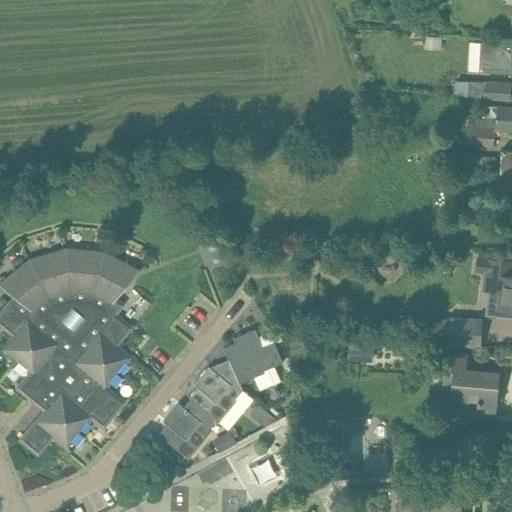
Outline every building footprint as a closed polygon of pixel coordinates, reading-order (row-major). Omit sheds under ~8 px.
[(511,43),(490,43),(488,73),(511,74),(511,43)] [(467,94),(467,96),(510,100),(511,86),(511,83),(486,81),(485,83),(468,82),(467,94)] [(468,115),(465,144),(493,147),(495,130),(496,130),(511,130),(511,107),(498,107),(485,106),(485,116),(468,115)] [(511,150),(501,150),(499,186),(511,186),(511,150)] [(470,171),(495,172),(496,157),(470,156),(470,171)] [(210,269),(224,263),(212,231),(198,237),(210,269)] [(115,299),(138,270),(103,252),(65,248),(30,258),(0,282),(0,285),(14,297),(0,313),(0,324),(12,335),(1,349),(6,353),(8,352),(28,368),(27,371),(29,373),(17,388),(44,410),(20,440),(37,454),(52,436),(66,448),(70,443),(69,441),(85,421),(88,421),(91,417),(103,427),(123,402),(105,387),(108,384),(107,382),(124,361),(126,362),(130,357),(115,345),(130,328),(114,314),(122,304),(115,299)] [(477,258),(476,273),(485,274),(483,290),(488,291),(501,292),(499,316),(511,317),(511,275),(509,275),(510,261),(490,259),(486,259),(477,258)] [(328,313),(348,300),(340,289),(320,302),(328,313)] [(446,345),(479,347),(481,321),(447,318),(447,319),(434,318),(433,344),(446,344),(446,345)] [(283,362),(274,341),(263,346),(256,329),(240,335),(242,340),(224,348),(229,360),(239,384),(240,383),(265,372),(264,370),(283,362)] [(371,362),(373,345),(350,344),(349,361),(371,362)] [(445,353),(443,381),(452,382),(451,398),(478,400),(478,405),(479,405),(479,413),(496,415),(500,373),(466,370),(468,355),(445,353)] [(239,384),(229,360),(210,367),(209,366),(198,379),(202,382),(189,397),(191,399),(218,421),(219,422),(237,400),(236,399),(243,390),(240,383),(239,384)] [(171,419),(159,434),(189,459),(207,437),(205,436),(218,421),(191,399),(184,407),(179,402),(168,416),(171,419)] [(278,420),(267,410),(258,420),(265,426),(278,420)] [(230,431),(213,440),(219,453),(237,444),(230,431)] [(461,511),(463,500),(438,501),(439,496),(398,497),(396,511),(461,511)]
